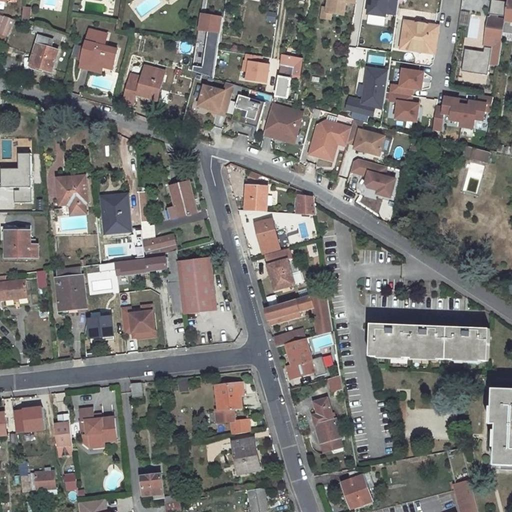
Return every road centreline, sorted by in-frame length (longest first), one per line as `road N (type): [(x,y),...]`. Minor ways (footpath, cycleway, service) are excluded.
road 1 (residential): [(0,387),(262,356)]
road 2 (residential): [(303,183),(511,316)]
road 3 (residential): [(262,356),(205,144)]
road 4 (residential): [(0,82),(205,144)]
road 5 (residential): [(311,511),(262,356)]
road 6 (unknown): [(120,373),(132,485),(144,511)]
road 7 (unknown): [(353,320),(374,457)]
road 8 (unknown): [(431,268),(348,272),(353,320)]
road 9 (unknown): [(353,320),(483,320)]
